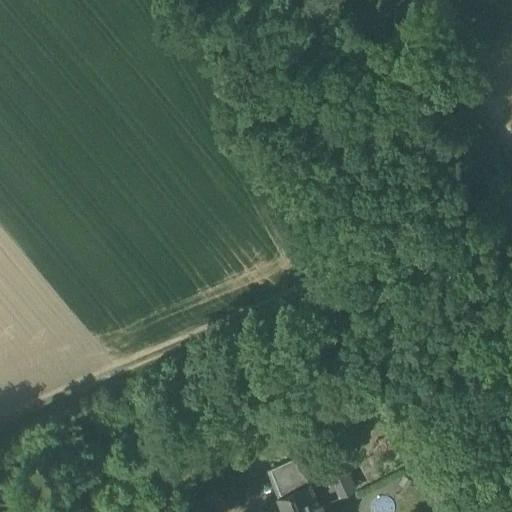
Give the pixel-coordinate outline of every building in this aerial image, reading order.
[(349,426),(349,427),(350,427),(391,407),(382,389),(340,409),(349,426)] [(327,426),(332,435),(343,429),(339,420),(327,426)] [(332,435),(326,438),(333,452),(335,456),(359,444),(350,427),(349,427),(349,426),(343,429),(332,435)] [(305,466),(333,452),(326,438),(297,452),(304,466),(305,466)] [(270,464),(282,491),(304,481),(305,482),(310,480),(305,466),(304,466),(297,452),(270,464)] [(329,468),(338,491),(357,483),(348,461),(329,468)] [(328,511),(323,499),(314,503),(305,482),(304,481),(282,491),(278,492),(286,511),(328,511)]
